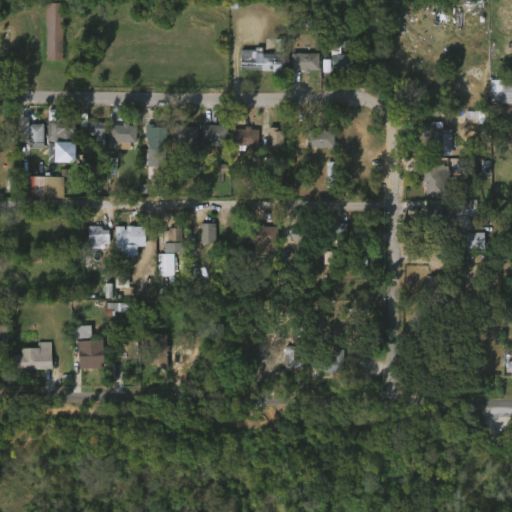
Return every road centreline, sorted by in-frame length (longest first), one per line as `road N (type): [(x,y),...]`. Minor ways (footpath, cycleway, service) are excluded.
road 1 (residential): [(0,396),(511,405)]
road 2 (residential): [(0,216),(394,217)]
road 3 (residential): [(0,97),(358,99)]
road 4 (residential): [(358,99),(380,104),(394,131),(393,403)]
